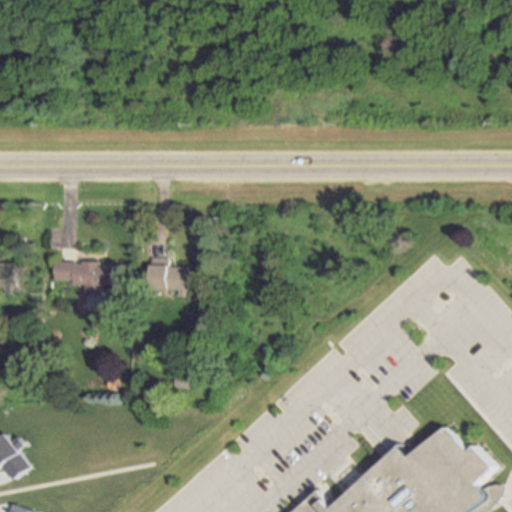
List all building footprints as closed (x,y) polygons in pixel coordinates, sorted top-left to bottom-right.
[(150,256),(148,287),(177,289),(178,297),(187,298),(188,266),(167,265),(168,257),(150,256)] [(54,279),(71,279),(72,284),(82,284),(82,295),(97,295),(99,285),(106,285),(110,282),(113,276),(115,273),(114,268),(113,265),(98,264),(98,261),(80,261),(80,264),(75,264),(74,261),(54,261),(54,279)] [(0,288),(3,288),(3,295),(15,295),(14,264),(0,264),(0,288)] [(192,387),(176,386),(177,374),(192,374),(192,387)] [(447,430),(412,459),(403,448),(330,511),(315,492),(293,511),(486,511),(489,510),(498,504),(503,498),(505,491),(503,485),(497,486),(486,489),(480,485),(498,468),(478,448),(473,453),(447,430)] [(0,440),(8,434),(32,468),(13,480),(5,467),(0,470),(0,440)]
